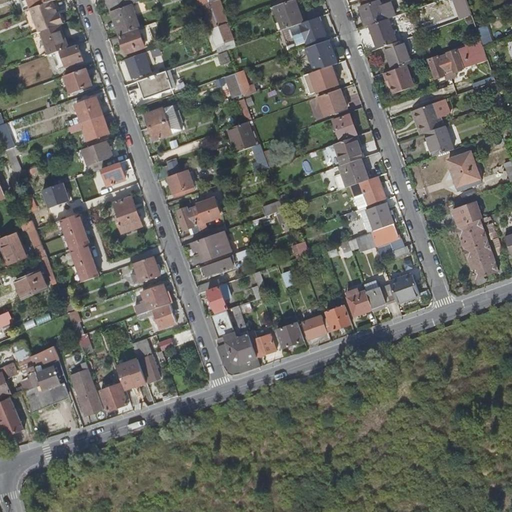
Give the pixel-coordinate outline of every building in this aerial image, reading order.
[(29,0),(27,1),(30,10),(38,8),(35,0),(29,0)] [(59,0),(43,6),(47,16),(50,23),(65,18),(59,0)] [(134,0),(110,0),(114,11),(131,5),(136,4),(134,0)] [(197,0),(199,3),(194,5),(195,8),(209,3),(208,0),(197,0)] [(293,0),(285,3),(275,6),(284,30),(301,24),(304,23),(296,0),(293,0)] [(460,0),(462,5),(461,6),(464,13),(470,11),(465,0),(460,0)] [(369,26),(388,20),(396,17),(391,3),(381,6),(379,1),(360,8),(360,9),(363,16),(365,22),(366,27),(369,26)] [(110,13),(119,36),(137,29),(139,29),(131,5),(114,11),(110,13)] [(43,6),(38,8),(42,18),(47,16),(43,6)] [(327,37),(320,17),(304,23),(301,24),(309,44),(327,37)] [(388,20),(369,26),(378,50),(384,47),(396,43),(388,20)] [(226,24),(218,27),(224,44),(232,41),(226,24)] [(40,33),(48,57),(61,52),(69,50),(61,25),(40,33)] [(137,29),(119,36),(125,54),(143,48),(137,29)] [(308,48),(317,72),(332,66),(337,65),(328,41),(308,48)] [(396,43),(384,47),(393,71),(406,66),(411,64),(402,41),(396,43)] [(429,61),(434,74),(435,80),(444,77),(444,80),(456,76),(455,73),(463,70),(463,69),(487,60),(483,48),(481,43),(457,52),(457,51),(447,54),(448,55),(445,56),(444,53),(441,54),(442,57),(439,58),(439,57),(429,61)] [(69,50),(61,52),(67,68),(84,63),(78,46),(69,50)] [(154,63),(150,51),(126,60),(132,78),(150,72),(148,65),(154,63)] [(229,51),(221,52),(222,61),(230,60),(229,51)] [(317,72),(312,74),(318,93),(339,85),(332,66),(317,72)] [(393,71),(384,74),(387,81),(389,80),(391,85),(394,94),(414,87),(406,66),(393,71)] [(93,87),(87,70),(65,78),(71,95),(93,87)] [(235,74),(242,96),(243,98),(257,93),(254,85),(249,86),(244,71),(235,74)] [(166,72),(138,82),(144,100),(172,90),(166,72)] [(467,91),(467,92),(476,89),(495,82),(493,78),(466,87),(467,91)] [(495,82),(476,89),(478,94),(492,90),(494,98),(500,96),(495,82)] [(347,109),(341,89),(319,97),(326,116),(347,109)] [(76,107),(80,118),(82,125),(103,117),(98,99),(76,107)] [(243,115),(248,113),(244,100),(238,102),(243,115)] [(445,100),(412,112),(420,134),(426,133),(444,126),(441,118),(450,114),(445,100)] [(146,116),(150,128),(177,119),(172,107),(146,116)] [(82,125),(84,131),(88,142),(110,135),(103,117),(82,125)] [(70,122),(72,128),(82,125),(80,118),(70,122)] [(351,118),(335,123),(341,142),(357,137),(351,118)] [(181,132),(177,119),(150,128),(154,141),(181,132)] [(247,123),(226,130),(235,154),(255,147),(247,123)] [(74,134),(84,131),(82,125),(72,128),(74,134)] [(444,126),(426,133),(434,157),(453,150),(444,126)] [(356,139),(335,147),(342,167),(363,159),(356,139)] [(89,167),(91,174),(101,170),(107,168),(104,161),(113,157),(107,142),(82,151),(88,167),(89,167)] [(6,151),(6,152),(15,175),(22,173),(14,149),(6,151)] [(470,150),(447,157),(458,188),(459,187),(461,191),(481,184),(470,150)] [(179,159),(165,163),(169,174),(182,170),(179,159)] [(339,168),(347,189),(352,187),(370,180),(363,159),(342,167),(339,168)] [(123,174),(133,170),(130,160),(107,168),(101,170),(107,188),(126,181),(123,174)] [(15,175),(17,181),(28,177),(26,171),(22,173),(15,175)] [(194,188),(188,171),(168,178),(174,195),(194,188)] [(366,193),(371,207),(379,204),(378,201),(382,199),(385,198),(378,177),(370,180),(352,187),(355,196),(366,193)] [(43,188),(50,208),(72,200),(66,180),(43,188)] [(10,185),(14,196),(16,196),(22,193),(17,182),(10,185)] [(22,193),(16,196),(26,225),(32,222),(29,214),(23,198),(22,193)] [(23,198),(29,214),(37,211),(31,195),(23,198)] [(131,197),(113,203),(115,208),(120,223),(117,224),(120,234),(142,226),(131,197)] [(205,203),(212,221),(219,215),(213,200),(205,203)] [(113,203),(103,206),(105,212),(115,208),(113,203)] [(205,224),(212,221),(205,203),(197,206),(197,208),(188,211),(187,209),(178,212),(184,231),(194,228),(193,225),(197,224),(200,233),(207,231),(205,224)] [(454,210),(460,227),(481,219),(476,203),(454,210)] [(262,211),(264,218),(276,214),(283,211),(281,204),(262,211)] [(367,212),(374,233),(394,226),(387,205),(367,212)] [(283,211),(276,214),(280,225),(287,223),(283,211)] [(102,275),(82,212),(63,218),(83,281),(102,275)] [(357,218),(355,212),(348,215),(350,221),(357,218)] [(499,271),(481,220),(457,229),(475,278),(499,271)] [(26,225),(20,227),(23,234),(29,232),(37,250),(42,248),(42,246),(35,230),(32,222),(26,225)] [(374,233),(371,234),(375,245),(375,246),(398,238),(394,226),(374,233)] [(35,230),(42,246),(48,244),(42,228),(35,230)] [(361,231),(363,237),(370,234),(368,228),(361,231)] [(356,239),(359,248),(360,250),(375,245),(371,234),(370,234),(363,237),(356,239)] [(223,256),(218,240),(216,235),(206,239),(207,240),(192,246),(195,254),(199,253),(203,263),(223,256)] [(0,245),(9,267),(13,265),(26,260),(17,236),(0,243),(0,245)] [(356,239),(348,242),(351,250),(359,248),(356,239)] [(296,246),(300,258),(306,256),(302,244),(296,246)] [(248,250),(228,257),(229,258),(230,263),(250,256),(248,250)] [(300,258),(301,262),(326,254),(324,250),(306,256),(300,258)] [(44,253),(46,257),(48,262),(54,260),(50,251),(44,253)] [(52,288),(57,286),(48,262),(46,257),(41,259),(52,288)] [(135,264),(138,273),(142,284),(161,276),(154,257),(135,264)] [(232,268),(230,263),(229,258),(203,268),(207,276),(232,268)] [(26,260),(13,265),(15,270),(28,265),(26,260)] [(29,279),(16,285),(23,303),(48,292),(41,274),(36,275),(35,273),(28,276),(29,279)] [(136,286),(142,284),(138,273),(133,275),(136,286)] [(410,274),(388,282),(395,303),(418,296),(410,274)] [(198,286),(200,293),(207,290),(219,286),(217,280),(198,286)] [(142,294),(149,313),(154,311),(170,305),(163,286),(142,294)] [(207,290),(216,315),(227,311),(228,311),(219,286),(207,290)] [(378,289),(365,294),(371,310),(383,305),(378,289)] [(65,290),(59,292),(64,305),(69,303),(65,290)] [(354,317),(371,311),(371,310),(365,294),(365,292),(347,298),(354,317)] [(154,311),(155,315),(157,319),(154,320),(156,324),(158,323),(161,330),(177,324),(170,305),(154,311)] [(321,319),(326,333),(350,324),(344,306),(325,313),(326,317),(321,319)] [(241,334),(247,332),(239,307),(232,309),(241,334)] [(149,313),(142,315),(144,319),(155,315),(154,311),(149,313)] [(216,315),(210,317),(218,339),(220,339),(226,337),(227,341),(228,344),(217,348),(223,365),(230,374),(233,375),(259,366),(248,337),(237,340),(227,311),(216,315)] [(76,313),(68,316),(72,328),(80,325),(76,313)] [(0,328),(11,324),(7,314),(0,316),(0,328)] [(307,339),(326,333),(321,319),(321,317),(302,323),(307,339)] [(282,348),(302,341),(296,323),(292,324),(275,331),(282,348)] [(270,335),(252,342),(257,357),(276,351),(270,335)] [(139,355),(153,350),(149,338),(135,343),(139,355)] [(173,338),(161,341),(163,349),(175,346),(173,338)] [(52,358),(56,356),(53,349),(39,354),(42,362),(48,360),(49,363),(53,362),(52,358)] [(152,356),(140,360),(144,370),(148,369),(152,381),(160,378),(152,356)] [(117,368),(125,388),(135,384),(135,386),(146,382),(138,360),(117,368)] [(27,366),(36,388),(43,386),(37,373),(33,363),(27,366)] [(10,375),(17,373),(15,364),(8,366),(10,375)] [(84,411),(101,404),(86,365),(69,371),(84,411)] [(0,370),(2,375),(5,381),(11,378),(7,367),(0,370)] [(54,409),(70,403),(65,389),(61,390),(55,373),(45,377),(43,371),(37,373),(43,386),(46,392),(23,401),(30,421),(55,412),(54,409)] [(0,398),(10,395),(5,381),(2,375),(0,375),(0,398)] [(120,380),(99,388),(106,407),(127,399),(120,380)] [(12,398),(0,403),(0,419),(0,420),(3,419),(10,437),(25,431),(12,398)]
